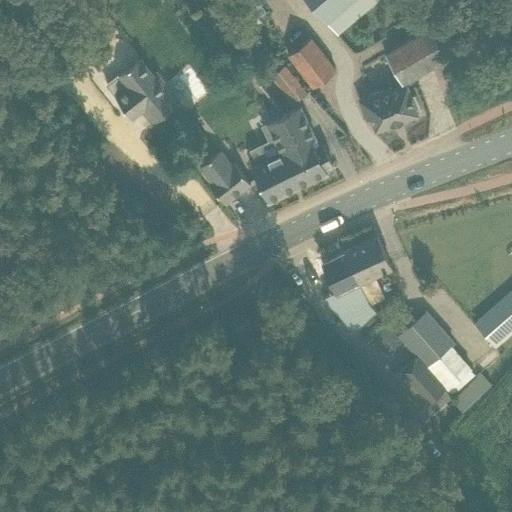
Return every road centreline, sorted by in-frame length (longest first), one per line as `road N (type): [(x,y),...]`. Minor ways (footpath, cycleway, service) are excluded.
road 1 (secondary): [(0,384),(255,251),(511,143)]
road 2 (track): [(410,421),(268,273)]
